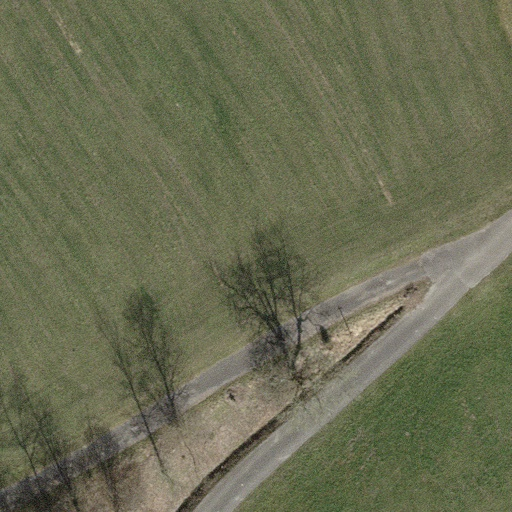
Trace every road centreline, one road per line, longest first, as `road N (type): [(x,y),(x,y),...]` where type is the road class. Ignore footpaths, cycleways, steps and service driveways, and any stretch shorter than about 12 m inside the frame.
road 1 (track): [(0,506),(334,311),(506,234)]
road 2 (track): [(217,511),(506,234)]
